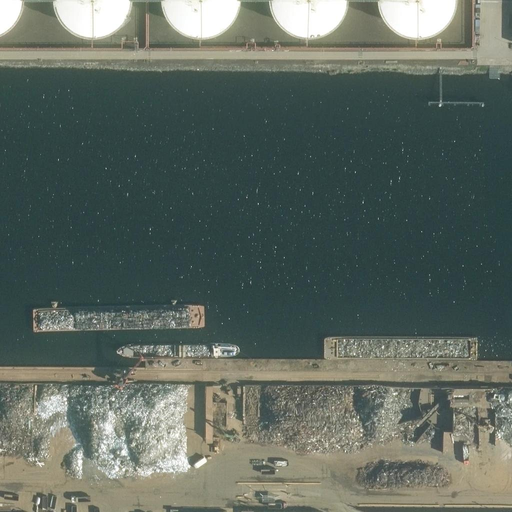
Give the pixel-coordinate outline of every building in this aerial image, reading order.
[(0,0),(0,26),(3,25),(12,19),(16,13),(20,7),(22,0),(0,0)] [(52,0),(54,6),(61,16),(69,23),(82,29),(99,29),(111,25),(120,18),(125,13),(128,6),(130,0),(52,0)] [(161,0),(163,7),(169,17),(178,25),(191,30),(208,31),(220,26),(229,20),(234,14),(237,8),(239,0),(161,0)] [(268,0),(270,5),(275,14),(282,21),(290,26),(300,29),(310,30),(320,28),(329,24),(337,17),(343,9),(346,0),(268,0)] [(376,0),(378,5),(383,14),(390,22),(399,27),(408,30),(419,30),(428,28),(438,24),(445,17),(451,9),(454,0),(376,0)]
